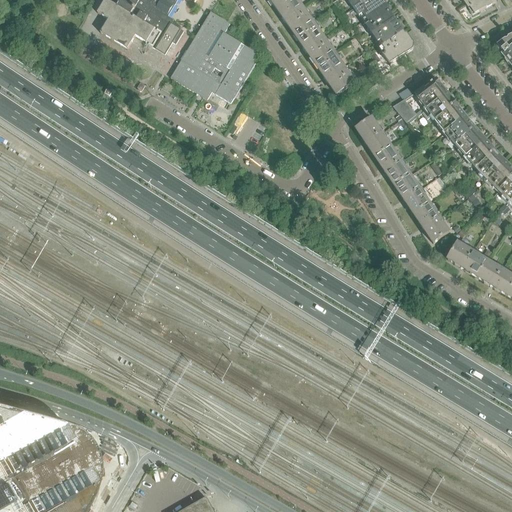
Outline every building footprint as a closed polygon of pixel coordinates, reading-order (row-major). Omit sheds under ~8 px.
[(103,0),(106,1),(97,15),(109,21),(101,35),(128,51),(135,38),(146,44),(145,45),(165,57),(172,44),(176,46),(184,33),(171,26),(173,23),(167,19),(178,0),(103,0)] [(313,24),(295,0),(282,0),(274,6),(295,36),(313,24)] [(378,0),(348,0),(349,1),(348,2),(359,17),(364,23),(385,8),(384,8),(385,6),(383,3),(381,3),(378,0)] [(493,4),(491,0),(461,0),(473,16),(496,5),(495,3),(493,4)] [(329,3),(324,6),(329,13),(334,9),(329,3)] [(383,49),(403,35),(402,34),(403,32),(401,29),(399,30),(395,23),(397,22),(394,18),(393,20),(388,13),(389,12),(387,9),(385,9),(385,8),(364,23),(367,28),(366,28),(378,45),(379,44),(383,49)] [(230,25),(211,14),(210,14),(171,80),(197,96),(196,97),(196,98),(197,97),(207,102),(212,94),(215,96),(231,106),(260,57),(224,35),(230,25)] [(334,54),(313,24),(295,36),(316,66),(334,54)] [(407,37),(405,37),(403,35),(383,49),(385,53),(384,53),(386,57),(384,58),(390,66),(396,62),(397,62),(407,55),(408,56),(410,54),(410,53),(412,51),(413,46),(407,37)] [(511,40),(505,43),(504,42),(497,48),(506,60),(511,54),(511,40)] [(355,85),(343,68),(334,54),(316,66),(326,82),(337,97),(355,85)] [(376,66),(380,63),(375,55),(374,56),(370,58),(376,66)] [(406,60),(398,65),(400,68),(408,63),(406,60)] [(441,87),(437,81),(430,86),(427,80),(416,89),(420,94),(415,97),(426,112),(422,115),(431,126),(434,124),(456,106),(452,101),(450,102),(440,88),(441,87)] [(109,90),(105,95),(110,98),(114,93),(109,90)] [(404,102),(412,96),(408,90),(399,95),(404,102)] [(415,117),(413,115),(404,102),(399,106),(411,120),(415,117)] [(405,124),(411,120),(399,106),(393,109),(405,124)] [(469,126),(465,121),(458,113),(460,111),(456,106),(434,124),(445,136),(454,148),(475,130),(471,125),(469,126)] [(390,148),(382,135),(372,121),(356,132),(374,159),(390,148)] [(489,149),(485,144),(477,136),(479,135),(475,130),(454,148),(475,172),(495,153),(490,148),(489,149)] [(421,135),(416,138),(420,143),(425,139),(421,135)] [(411,178),(401,163),(394,153),(399,149),(396,144),(390,148),(374,159),(395,189),(411,178)] [(511,172),(506,167),(498,159),(500,158),(495,153),(475,172),(487,184),(497,195),(511,179),(511,170),(511,171),(511,172)] [(453,170),(448,176),(451,179),(456,174),(453,170)] [(430,206),(411,178),(395,189),(414,217),(430,206)] [(511,179),(497,195),(511,208),(511,179)] [(461,194),(457,188),(453,192),(457,197),(461,194)] [(471,189),(464,195),(468,199),(475,194),(471,189)] [(476,200),(471,203),(477,210),(481,206),(476,200)] [(449,235),(440,220),(430,206),(414,217),(433,246),(449,235)] [(487,263),(473,254),(458,245),(448,262),(477,280),(487,263)] [(511,288),(511,278),(502,272),(487,263),(477,280),(506,298),(511,288)] [(0,511),(87,511),(98,496),(99,490),(100,484),(100,478),(100,472),(98,466),(96,460),(93,455),(90,450),(86,445),(81,441),(76,438),(71,435),(0,417),(0,511)] [(213,511),(206,500),(184,511),(213,511)]
